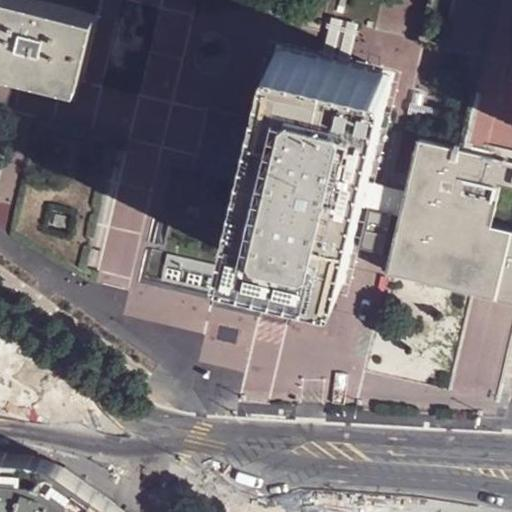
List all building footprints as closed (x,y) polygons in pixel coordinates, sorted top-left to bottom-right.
[(0,0),(0,55),(69,72),(84,76),(99,12),(65,4),(49,0),(0,0)] [(66,0),(65,4),(99,12),(101,0),(66,0)] [(446,45),(456,0),(431,0),(422,44),(464,53),(465,49),(446,45)] [(456,0),(446,45),(465,49),(464,53),(461,69),(469,70),(470,67),(472,57),(484,59),(497,0),(456,0)] [(511,0),(497,0),(484,59),(481,69),(478,80),(472,107),(511,116),(511,0)] [(331,26),(323,57),(359,66),(366,35),(331,26)] [(323,57),(280,47),(258,139),(244,135),(206,126),(199,153),(237,163),(251,166),(230,255),(295,270),(314,274),(345,282),(368,189),(372,167),(394,74),(359,66),(323,57)] [(0,55),(0,71),(66,87),(69,72),(0,55)] [(478,80),(481,69),(470,67),(469,70),(467,77),(478,80)] [(66,87),(0,71),(0,81),(78,100),(84,76),(69,72),(66,87)] [(511,116),(472,107),(472,109),(464,145),(511,156),(511,116)] [(210,111),(206,126),(244,135),(248,119),(210,111)] [(511,297),(511,156),(464,145),(424,136),(414,177),(409,199),(392,270),(511,297)] [(234,178),(237,163),(199,153),(195,168),(234,178)] [(372,167),(368,189),(409,199),(414,177),(372,167)] [(295,270),(291,288),(310,292),(314,274),(295,270)] [(15,511),(8,452),(0,451),(0,511),(15,511)] [(26,452),(8,452),(15,511),(80,511),(98,488),(80,475),(64,463),(55,459),(40,454),(26,452)] [(132,511),(98,488),(80,511),(132,511)]
